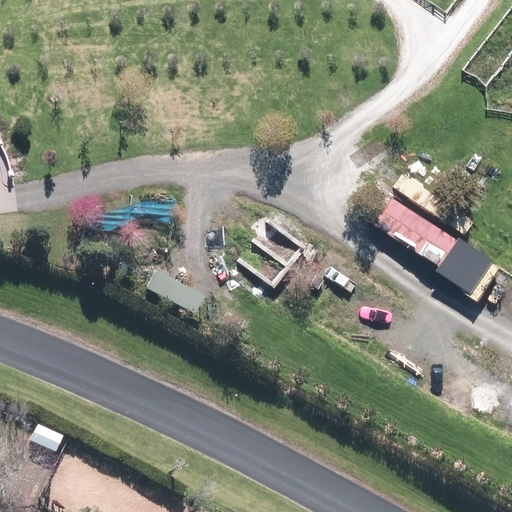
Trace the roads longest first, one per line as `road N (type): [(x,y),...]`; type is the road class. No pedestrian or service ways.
road 1 (unknown): [(485,0),(335,131),(188,161),(337,204),(511,305)]
road 2 (unclassified): [(352,511),(106,382),(0,346)]
